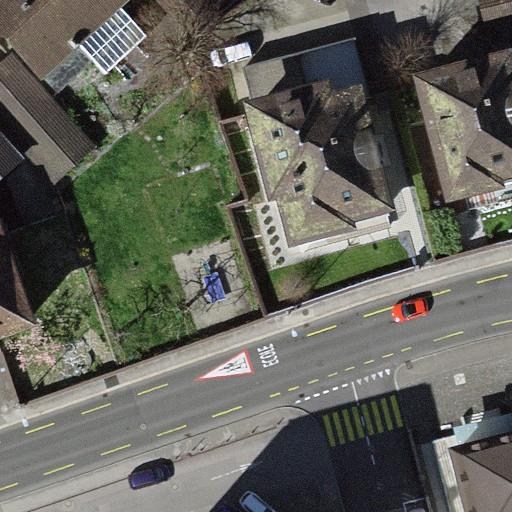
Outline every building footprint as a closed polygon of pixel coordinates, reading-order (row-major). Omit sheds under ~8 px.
[(10,0),(0,10),(0,51),(13,66),(43,97),(147,0),(10,0)] [(511,0),(479,0),(489,40),(511,33),(511,0)] [(13,66),(0,82),(0,93),(70,182),(99,161),(43,97),(13,66)] [(511,85),(508,70),(413,94),(436,188),(511,168),(511,85)] [(360,89),(242,119),(275,244),(392,214),(360,89)] [(0,195),(19,180),(0,157),(0,195)] [(0,259),(0,367),(31,358),(0,259)] [(511,511),(511,436),(453,454),(471,511),(511,511)]
